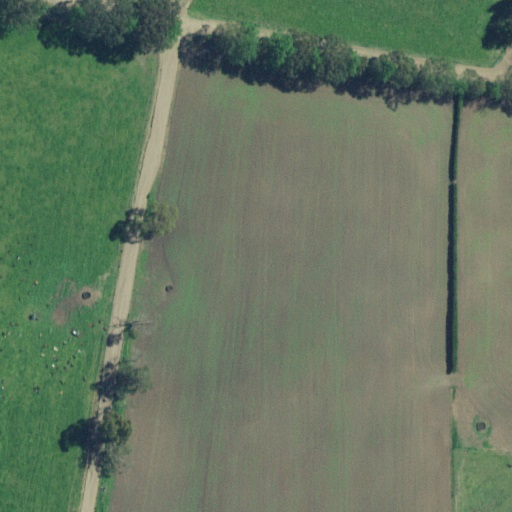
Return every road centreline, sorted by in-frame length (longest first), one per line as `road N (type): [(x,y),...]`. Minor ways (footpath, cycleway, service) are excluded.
road 1 (unclassified): [(190,17),(99,511)]
road 2 (unclassified): [(190,17),(454,73),(511,77)]
